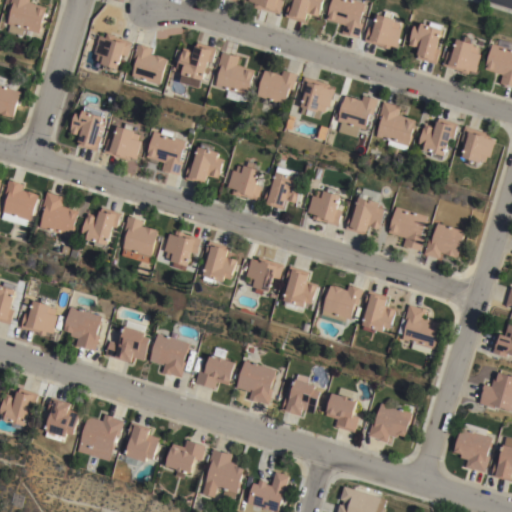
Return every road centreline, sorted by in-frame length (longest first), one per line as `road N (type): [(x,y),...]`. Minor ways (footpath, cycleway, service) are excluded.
road 1 (residential): [(511,509),(0,350)]
road 2 (residential): [(477,299),(0,144)]
road 3 (residential): [(511,112),(148,2)]
road 4 (residential): [(511,184),(418,480)]
road 5 (residential): [(77,0),(32,154)]
